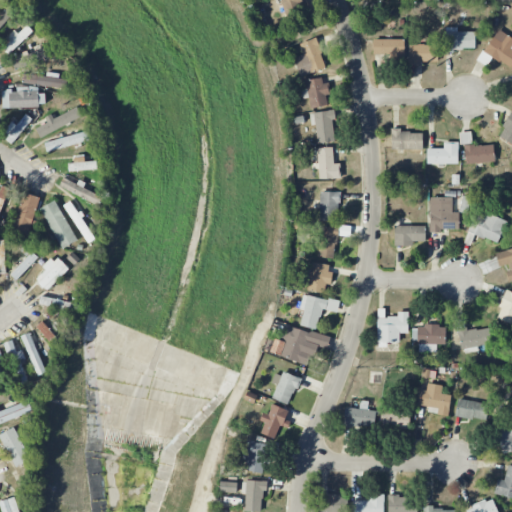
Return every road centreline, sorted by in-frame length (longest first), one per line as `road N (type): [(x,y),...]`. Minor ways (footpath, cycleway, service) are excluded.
road 1 (residential): [(336,0),(366,98),(374,211),(363,298),(308,453),(296,511)]
road 2 (residential): [(457,465),(341,465),(308,453)]
